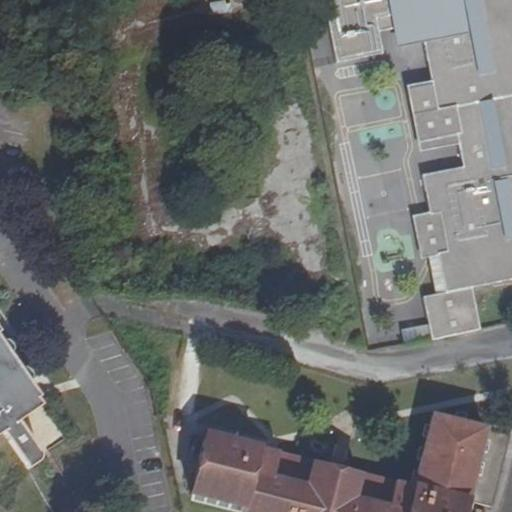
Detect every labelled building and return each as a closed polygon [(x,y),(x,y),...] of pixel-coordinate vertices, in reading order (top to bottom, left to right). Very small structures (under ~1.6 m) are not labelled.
[(511,128),(506,99),(511,97),(511,52),(509,35),(511,34),(511,18),(508,0),(308,0),(323,70),(369,60),(365,38),(362,24),(381,20),(384,34),(387,49),(414,43),(418,61),(413,62),(425,116),(444,112),(450,138),(444,139),(451,172),(410,181),(418,221),(428,219),(436,257),(426,259),(435,298),(413,303),(422,346),(470,336),(461,292),(511,281),(511,128)] [(381,20),(362,24),(365,38),(384,34),(381,20)] [(436,257),(428,219),(418,221),(401,224),(408,263),(426,259),(436,257)] [(0,435),(6,432),(31,469),(42,461),(45,454),(23,420),(45,404),(40,397),(30,383),(21,369),(12,354),(3,341),(0,337),(0,435)] [(12,354),(21,369),(24,368),(14,353),(12,354)] [(30,383),(40,397),(43,396),(33,381),(30,383)] [(492,505),(509,434),(482,428),(433,416),(415,488),(361,474),(360,478),(317,467),(318,464),(208,436),(193,494),(254,509),(252,511),(462,511),(465,499),(492,505)]
